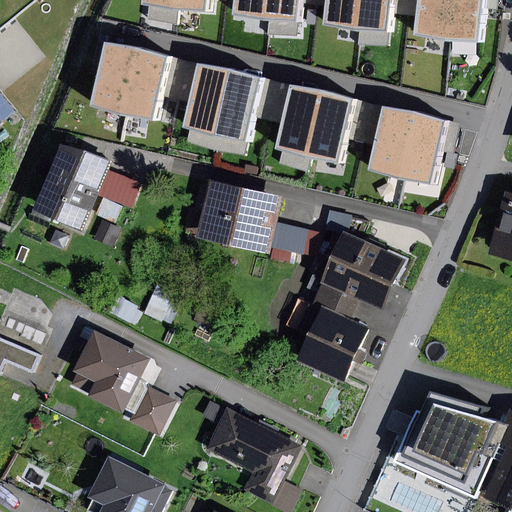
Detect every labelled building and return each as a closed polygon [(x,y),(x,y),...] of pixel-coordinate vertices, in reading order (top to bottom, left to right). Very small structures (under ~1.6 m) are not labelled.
[(145,0),(145,6),(208,13),(209,0),(145,0)] [(232,0),(231,17),(293,24),(296,0),(232,0)] [(397,0),(328,0),(326,34),(394,40),(397,0)] [(486,0),(423,0),(420,37),(483,42),(486,0)] [(113,45),(98,108),(159,123),(174,59),(113,45)] [(267,80),(207,67),(193,130),(253,143),(267,80)] [(358,100),(296,87),(283,150),(345,163),(358,100)] [(450,124),(388,110),(374,171),(436,185),(450,124)] [(113,162),(64,141),(32,214),(82,235),(113,162)] [(284,196),(211,180),(198,238),(272,255),(271,260),(290,264),(293,253),(317,258),(322,233),(278,223),(284,196)] [(511,193),(506,192),(489,255),(511,261),(511,193)] [(123,206),(104,198),(97,215),(116,224),(123,206)] [(122,229),(103,221),(95,240),(114,248),(122,229)] [(325,277),(322,284),(360,300),(385,311),(408,259),(345,232),(325,277)] [(325,277),(314,272),(308,284),(301,281),(292,300),(308,308),(300,326),(312,332),(298,362),(346,383),(355,362),(362,365),(368,351),(361,348),(369,329),(351,321),(360,300),(322,284),(325,277)] [(184,297),(158,285),(141,320),(156,327),(159,320),(171,325),(184,297)] [(140,306),(117,295),(108,313),(131,324),(140,306)] [(220,315),(201,306),(194,321),(198,322),(190,338),(219,352),(231,327),(217,321),(220,315)] [(151,359),(95,331),(74,373),(77,375),(72,385),(90,394),(88,397),(124,415),(126,409),(134,414),(130,421),(160,436),(177,402),(149,388),(148,383),(141,380),(151,359)] [(33,374),(41,355),(0,337),(0,375),(1,376),(6,363),(33,374)] [(206,451),(252,473),(244,490),(273,505),(271,507),(282,511),(293,511),(304,489),(299,487),(287,481),(304,447),(227,409),(226,411),(211,403),(204,416),(219,424),(206,451)] [(431,417),(417,411),(394,463),(477,499),(495,459),(510,425),(504,423),(436,405),(431,417)] [(511,511),(511,411),(510,411),(504,423),(510,425),(495,459),(502,462),(485,498),(507,508),(505,511),(511,511)] [(167,484),(109,456),(88,498),(105,506),(102,511),(162,511),(173,491),(165,487),(167,484)] [(42,476),(33,471),(28,482),(37,486),(42,476)]
